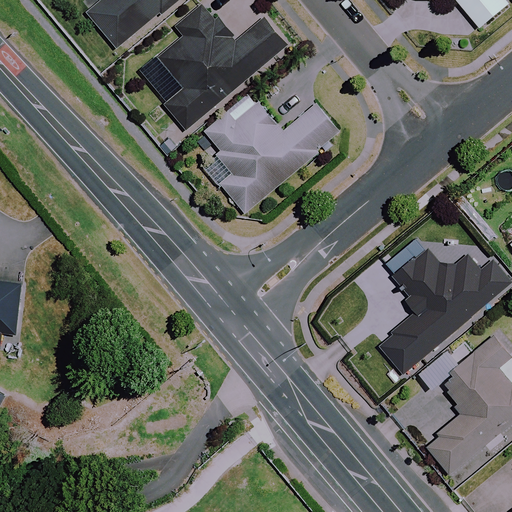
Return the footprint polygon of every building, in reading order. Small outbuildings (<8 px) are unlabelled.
[(100,0),(87,11),(116,49),(179,0),(100,0)] [(433,0),(435,0),(434,0),(456,0),(481,28),(508,4),(504,0),(433,0)] [(237,42),(207,6),(178,31),(183,37),(159,58),(186,89),(167,105),(189,130),(287,47),(264,19),(237,42)] [(253,94),(206,133),(238,172),(222,185),(246,213),(341,135),(318,107),(285,134),(253,94)] [(427,249),(396,275),(409,289),(401,296),(417,314),(378,347),(402,376),(511,284),(492,261),(480,271),(466,255),(446,271),(427,249)] [(0,349),(1,350),(2,334),(17,336),(22,284),(0,282),(0,349)] [(511,357),(485,325),(464,343),(473,354),(463,363),(461,360),(398,411),(449,474),(511,423),(511,385),(497,368),(511,357)]
